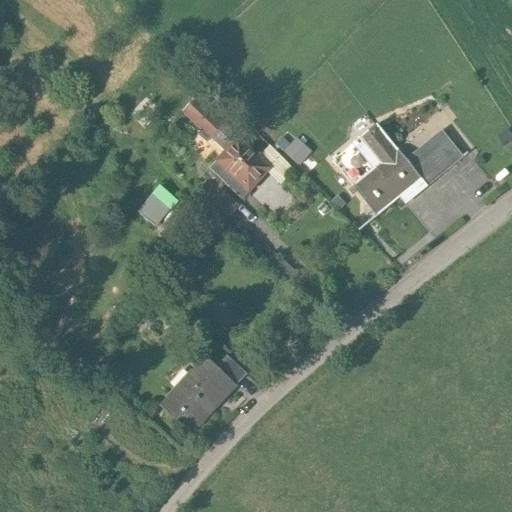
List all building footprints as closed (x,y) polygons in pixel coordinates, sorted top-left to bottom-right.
[(223,126),(194,99),(181,113),(210,140),(223,126)] [(376,219),(423,182),(377,126),(362,139),(385,167),(354,192),(376,219)] [(282,133),(273,146),(300,165),(309,152),(282,133)] [(447,138),(412,166),(428,187),(464,158),(447,138)] [(208,172),(241,201),(270,168),(237,139),(208,172)] [(234,209),(217,193),(202,209),(220,225),(234,209)] [(279,304),(256,328),(268,340),(277,330),(282,334),(288,328),(284,323),(291,316),(279,304)] [(247,375),(228,358),(217,371),(234,387),(236,388),(247,375)] [(217,371),(207,363),(176,396),(188,407),(184,412),(184,413),(199,426),(234,387),(217,371)] [(176,396),(175,396),(164,408),(178,420),(184,413),(184,412),(188,407),(176,396)]
